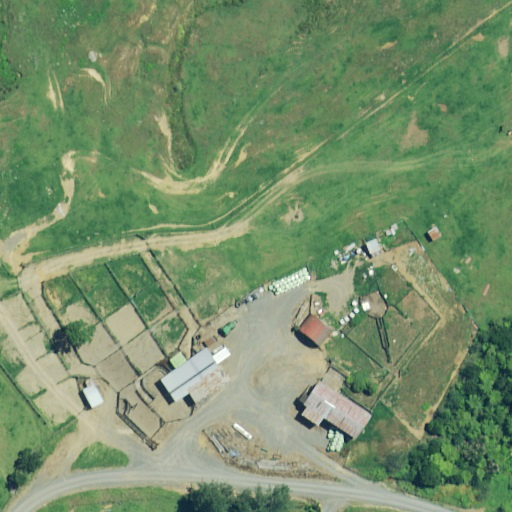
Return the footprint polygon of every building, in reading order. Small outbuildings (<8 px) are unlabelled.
[(433,226),(424,232),(431,242),(440,235),(433,226)] [(377,249),(373,239),(363,244),(367,253),(377,249)] [(330,330),(311,314),(297,330),(316,346),(330,330)] [(211,362),(202,349),(184,362),(178,352),(167,360),(174,369),(158,380),(167,392),(174,402),(188,393),(195,403),(225,382),(211,362)] [(367,417),(317,382),(301,404),(305,407),(299,414),(314,425),(320,417),(351,440),(367,417)] [(103,401),(92,384),(80,391),(91,409),(103,401)] [(254,440),(245,434),(238,444),(248,450),(254,440)]
